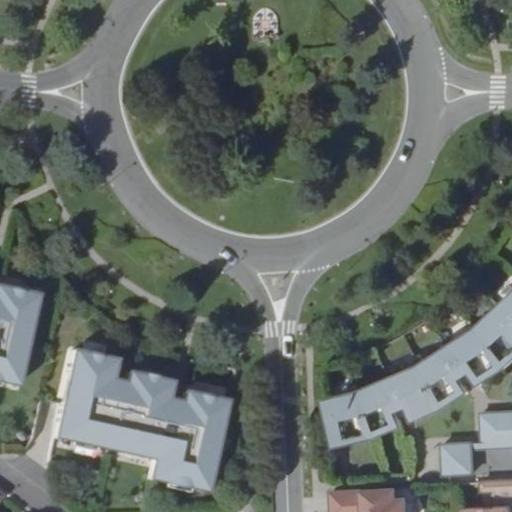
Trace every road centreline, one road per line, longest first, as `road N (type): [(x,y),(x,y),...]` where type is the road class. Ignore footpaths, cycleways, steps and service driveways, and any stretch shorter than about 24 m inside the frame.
road 1 (secondary): [(99,113),(113,165),(144,210),(188,243),(240,259)]
road 2 (secondary): [(280,329),(289,511)]
road 3 (secondary): [(321,248),(353,233),(384,203),(418,135)]
